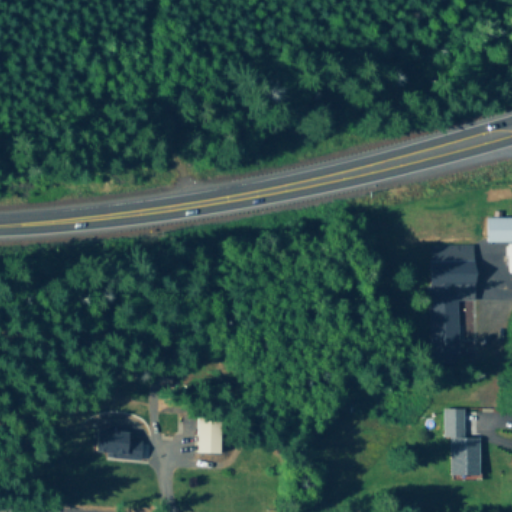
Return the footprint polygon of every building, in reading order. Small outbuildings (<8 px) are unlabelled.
[(511,219),(485,219),(485,245),(511,244),(511,219)] [(427,248),(429,366),(457,365),(457,303),(474,302),(473,247),(427,248)] [(442,439),(449,439),(449,478),(479,478),(479,438),(463,438),(463,410),(442,410),(442,439)] [(195,455),(219,455),(219,419),(195,419),(195,455)] [(128,460),(129,436),(95,434),(94,458),(128,460)]
